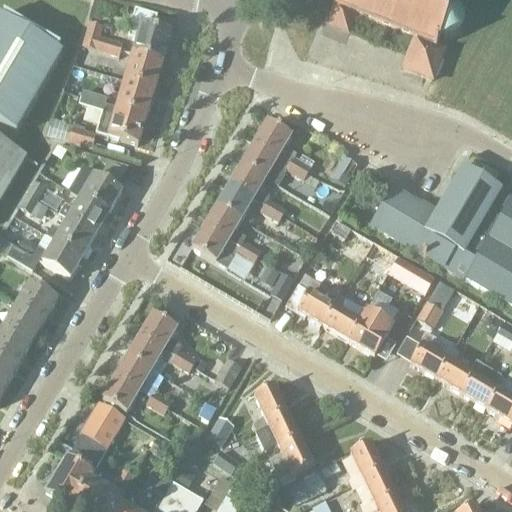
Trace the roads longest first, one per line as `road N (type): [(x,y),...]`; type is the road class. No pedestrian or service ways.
road 1 (residential): [(511,487),(126,260)]
road 2 (residential): [(511,162),(466,135),(218,67)]
road 3 (residential): [(0,472),(126,260)]
road 4 (residential): [(126,260),(178,169),(218,67)]
